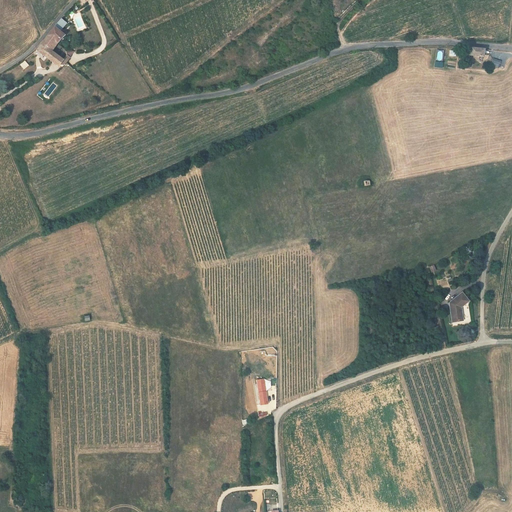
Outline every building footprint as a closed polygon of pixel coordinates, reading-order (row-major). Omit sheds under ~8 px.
[(47,35),(55,42),(58,38),(60,40),(63,35),(59,31),(66,23),(61,19),(54,27),(47,35)] [(55,42),(47,35),(36,50),(58,68),(59,67),(63,61),(49,50),(55,42)] [(484,49),(471,48),(470,56),(483,57),(484,49)] [(66,56),(63,61),(59,67),(62,67),(63,66),(67,62),(70,58),(66,56)] [(493,58),(490,64),(497,67),(500,60),(493,58)] [(468,300),(462,293),(450,303),(453,322),(463,321),(461,307),(468,301),(468,300)] [(256,380),(261,405),(268,404),(263,379),(256,380)]
